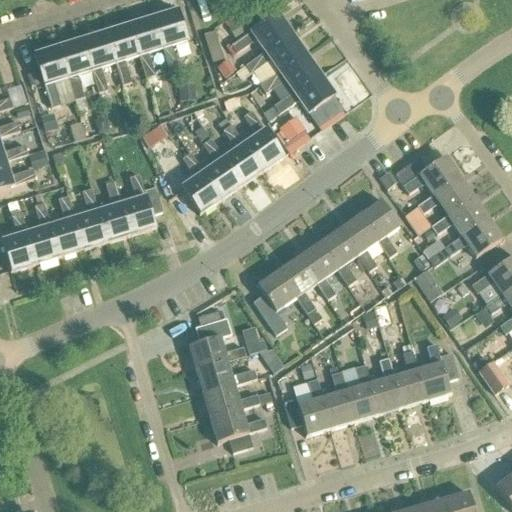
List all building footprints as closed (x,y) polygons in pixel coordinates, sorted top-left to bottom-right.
[(178,14),(153,22),(163,54),(162,54),(169,76),(179,73),(172,51),(187,46),(177,16),(179,16),(178,14)] [(255,45),(264,57),(291,39),(276,17),(275,18),(275,19),(231,50),(236,58),(255,45)] [(153,22),(129,30),(139,61),(138,61),(145,84),(155,81),(148,58),(162,54),(163,54),(153,22)] [(243,22),(228,32),(235,42),(250,32),(243,22)] [(129,30),(105,37),(115,69),(122,91),(131,88),(124,66),(138,61),(139,61),(129,30)] [(214,35),(204,38),(206,46),(216,42),(215,39),(214,35)] [(105,37),(81,45),(91,76),(98,98),(107,95),(101,73),(115,69),(105,37)] [(270,65),(278,77),(279,78),(305,59),(291,39),(264,57),(245,70),(251,79),(270,65)] [(81,45),(58,52),(67,84),(74,106),(84,103),(77,81),(91,76),(81,45)] [(67,84),(58,52),(32,60),(33,61),(34,61),(38,75),(43,91),(50,113),(60,110),(53,88),(67,84)] [(284,85),(292,98),(293,99),(320,80),(305,59),(279,78),(278,77),(259,91),(265,99),(284,85)] [(224,83),(234,76),(235,75),(228,64),(227,64),(216,72),(224,83)] [(38,75),(27,78),(32,94),(43,91),(38,75)] [(293,99),(292,98),(274,111),(279,119),(298,106),(308,119),(333,101),(334,102),(335,101),(320,80),(293,99)] [(194,88),(178,89),(179,106),(195,105),(194,88)] [(11,107),(26,104),(23,89),(8,92),(11,107)] [(0,116),(12,113),(9,103),(0,106),(0,116)] [(14,114),(17,124),(29,120),(26,110),(14,114)] [(200,115),(193,118),(197,124),(203,120),(200,115)] [(244,149),(262,177),(284,162),(283,160),(282,161),(251,116),(243,122),(256,141),(244,149)] [(41,122),(40,122),(44,136),(45,135),(46,135),(54,133),(50,119),(42,121),(41,122)] [(283,136),(281,138),(288,147),(288,148),(285,150),(283,151),(289,159),(290,159),(311,144),(310,143),(305,136),(305,135),(298,125),(297,126),(283,136)] [(0,142),(20,137),(17,127),(0,132),(0,142)] [(158,130),(140,140),(147,151),(164,141),(158,130)] [(236,155),(223,163),(223,164),(241,191),(262,177),(244,149),(231,130),(222,136),(236,155)] [(83,135),(72,139),(74,147),(85,143),(83,135)] [(215,169),(203,177),(202,178),(221,205),(241,191),(223,164),(223,163),(210,144),(202,150),(215,169)] [(0,168),(5,167),(27,160),(24,151),(2,158),(0,151),(0,168)] [(43,155),(28,160),(33,174),(48,170),(43,155)] [(202,178),(203,177),(190,158),(182,164),(195,183),(181,192),(199,218),(198,219),(199,220),(221,205),(202,178)] [(424,189),(433,201),(460,183),(445,161),(444,162),(444,163),(426,175),(418,164),(394,180),(408,200),(424,189)] [(10,181),(5,167),(0,168),(0,194),(35,184),(32,174),(10,181)] [(386,194),(395,188),(388,177),(378,184),(386,194)] [(135,205),(121,209),(131,241),(156,233),(156,232),(154,232),(151,221),(162,217),(155,192),(143,196),(138,180),(129,183),(135,205)] [(438,209),(447,221),(447,222),(474,203),(460,183),(433,201),(416,212),(422,220),(438,209)] [(107,248),(131,241),(121,209),(115,187),(105,190),(112,212),(98,217),(97,217),(107,248)] [(97,217),(98,217),(91,194),(81,197),(88,219),(74,224),(73,224),(83,255),(107,248),(97,217)] [(59,263),(83,255),(73,224),(74,224),(67,202),(58,205),(64,227),(50,231),(59,263)] [(488,224),(474,203),(447,222),(447,221),(431,232),(436,240),(452,229),(461,241),(461,242),(488,224)] [(6,207),(9,218),(20,215),(17,204),(6,207)] [(382,205),(360,220),(378,247),(377,248),(388,264),(397,258),(386,242),(399,233),(381,207),(382,206),(382,205)] [(41,234),(26,238),(35,270),(59,263),(50,231),(43,209),(34,212),(41,234)] [(26,238),(20,216),(10,219),(17,241),(2,246),(11,276),(10,276),(10,278),(35,270),(26,238)] [(360,220),(339,234),(357,261),(357,262),(368,278),(376,272),(365,256),(377,248),(378,247),(360,220)] [(461,241),(445,253),(428,264),(434,272),(450,261),(466,250),(475,263),(501,245),(502,247),(503,246),(488,224),(461,242),(461,241)] [(339,234),(319,248),(337,275),(336,276),(354,301),(362,295),(345,270),(357,262),(357,261),(339,234)] [(423,239),(428,246),(435,241),(430,235),(423,239)] [(319,248),(298,262),(317,289),(316,290),(327,306),(335,300),(324,284),(336,276),(337,275),(319,248)] [(421,259),(413,266),(420,276),(430,269),(421,259)] [(493,288),(501,300),(501,301),(511,293),(511,260),(511,261),(511,262),(471,291),(477,299),(493,288)] [(298,262),(278,276),(296,303),(295,304),(313,330),(321,324),(304,298),(316,290),(317,289),(298,262)] [(427,275),(414,284),(419,292),(433,282),(427,275)] [(296,303),(278,276),(255,292),(256,293),(257,292),(263,300),(253,308),(275,341),(287,333),(278,321),(286,316),(283,312),(295,304),(296,303)] [(387,291),(381,296),(385,303),(392,298),(387,291)] [(511,293),(501,301),(501,300),(485,311),(491,319),(507,308),(511,316),(511,293)] [(360,309),(365,316),(375,309),(370,302),(360,309)] [(484,313),(475,319),(484,332),(493,326),(484,313)] [(442,321),(450,332),(457,326),(449,315),(442,321)] [(373,317),(361,320),(364,335),(377,331),(373,317)] [(511,322),(499,332),(505,340),(511,334),(511,322)] [(189,351),(189,350),(188,351),(195,376),(226,367),(227,368),(245,362),(243,352),(224,358),(220,344),(231,340),(226,324),(195,333),(199,349),(189,351)] [(246,351),(248,360),(266,355),(263,345),(246,351)] [(431,371),(417,375),(426,407),(451,399),(451,398),(450,398),(446,387),(458,383),(451,359),(439,362),(436,350),(426,352),(431,371)] [(408,378),(393,382),(402,414),(426,407),(417,375),(412,357),(402,359),(408,378)] [(371,389),(370,389),(369,390),(378,421),(402,414),(393,382),(388,364),(378,366),(384,385),(371,389)] [(195,376),(202,400),(233,391),(234,391),(256,385),(253,375),(231,382),(227,368),(226,367),(195,376)] [(494,400),(509,390),(493,367),(479,377),(494,400)] [(300,371),(303,384),(314,381),(311,368),(300,371)] [(354,428),(378,421),(369,390),(370,389),(364,371),(355,373),(360,392),(346,396),(345,396),(354,428)] [(330,435),(354,428),(345,396),(346,396),(340,378),(331,380),(336,399),(322,403),(321,404),(330,435)] [(321,404),(322,403),(317,385),(307,387),(312,406),(298,410),(297,405),(283,409),(290,434),(303,430),(306,441),(305,441),(305,442),(330,435),(321,404)] [(202,400),(209,424),(240,415),(241,415),(271,406),(268,396),(238,405),(234,391),(233,391),(202,400)] [(240,415),(209,424),(217,450),(218,449),(218,448),(228,445),(232,459),(252,453),(248,439),(266,433),(263,424),(245,429),(241,415),(240,415)] [(511,511),(511,479),(495,493),(510,511),(511,511)] [(472,511),(468,498),(444,506),(445,511),(472,511)]
